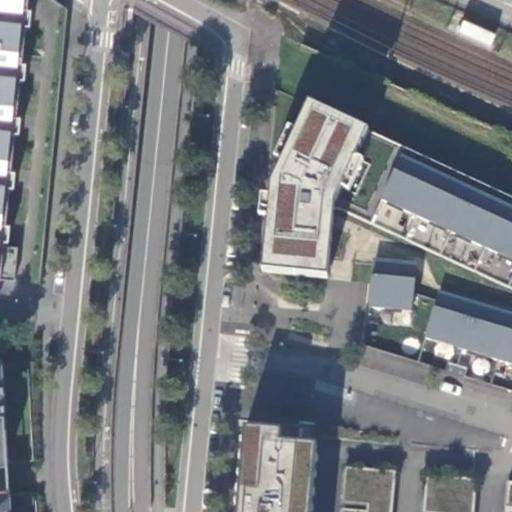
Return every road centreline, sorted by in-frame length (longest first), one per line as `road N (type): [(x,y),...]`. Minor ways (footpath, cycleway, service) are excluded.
road 1 (secondary): [(208,358),(237,45),(219,22),(175,0)]
road 2 (primary): [(134,387),(172,0)]
road 3 (residential): [(208,358),(318,365),(511,427)]
road 4 (secondary): [(102,5),(77,316)]
road 5 (secondary): [(77,316),(71,511)]
road 6 (secondary): [(196,511),(208,358)]
road 7 (primary): [(134,387),(122,511)]
road 8 (primary): [(143,511),(134,387)]
